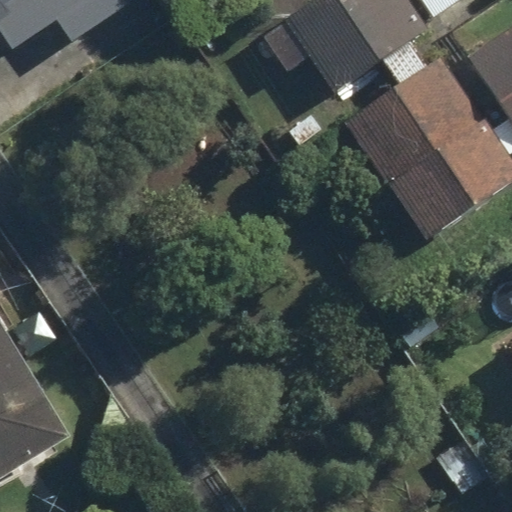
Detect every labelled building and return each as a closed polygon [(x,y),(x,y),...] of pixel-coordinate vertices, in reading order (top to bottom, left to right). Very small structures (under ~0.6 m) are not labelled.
[(0,0),(0,37),(9,50),(54,17),(70,40),(114,8),(108,0),(0,0)] [(401,0),(328,0),(290,27),(337,95),(425,33),(401,0)] [(414,0),(431,23),(464,0),(414,0)] [(503,126),(489,136),(508,163),(511,160),(511,35),(463,70),(503,126)] [(511,189),(511,183),(436,65),(337,129),(416,252),(511,189)] [(0,342),(0,491),(66,450),(0,342)]
